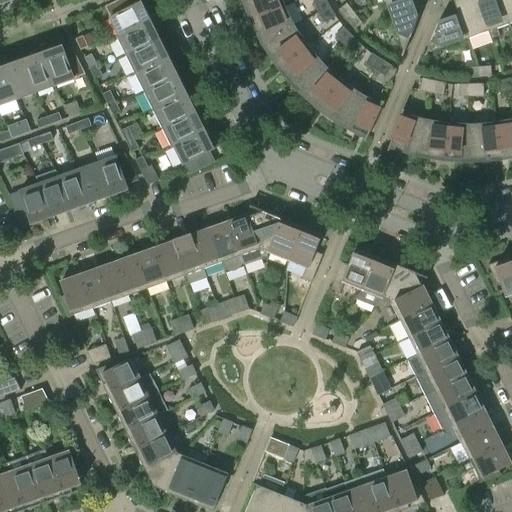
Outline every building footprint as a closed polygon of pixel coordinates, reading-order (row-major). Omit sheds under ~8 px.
[(140,2),(133,6),(130,0),(126,0),(104,8),(118,36),(115,38),(149,21),(140,2)] [(281,0),(243,0),(250,20),(284,6),(281,0)] [(318,13),(329,7),(324,0),(316,0),(312,3),(318,13)] [(391,0),(382,3),(382,4),(384,3),(402,53),(403,53),(418,17),(417,16),(411,0),(391,0)] [(488,32),(476,0),(458,0),(454,1),(453,1),(458,15),(467,40),(468,39),(487,32),(487,33),(488,32)] [(508,25),(499,0),(476,0),(488,32),(491,41),(492,41),(491,39),(498,37),(496,29),(507,25),(508,25)] [(511,0),(499,0),(508,25),(509,25),(509,24),(511,23),(511,0)] [(345,20),(353,14),(346,4),(338,10),(345,20)] [(294,27),(284,6),(250,20),(263,45),(294,27)] [(329,7),(318,13),(324,24),(335,17),(329,7)] [(353,14),(345,20),(354,30),(361,24),(353,14)] [(458,15),(439,21),(438,21),(425,53),(426,54),(466,40),(467,40),(458,15)] [(158,39),(149,21),(115,38),(125,56),(158,39)] [(307,47),(294,27),(263,45),(279,69),(307,47)] [(342,45),(351,37),(343,28),(334,37),(342,45)] [(81,37),(74,40),(79,51),(87,48),(81,37)] [(360,45),(351,37),(342,45),(351,54),(360,45)] [(168,58),(158,39),(125,56),(134,75),(168,58)] [(62,47),(42,54),(53,86),(84,75),(72,51),(64,54),(62,47)] [(323,65),(307,47),(279,69),(297,90),(323,65)] [(53,86),(42,54),(23,61),(34,93),(53,86)] [(374,71),(381,61),(371,54),(364,65),(374,71)] [(89,70),(96,66),(91,55),(83,59),(89,70)] [(177,76),(168,58),(134,75),(143,93),(177,76)] [(34,93),(23,61),(4,67),(15,100),(34,93)] [(391,67),(381,61),(374,71),(384,77),(391,67)] [(340,81),(323,65),(297,90),(318,109),(340,81)] [(96,66),(89,70),(94,80),(101,77),(96,66)] [(4,67),(0,68),(0,104),(15,100),(4,67)] [(489,67),(477,68),(478,78),(490,77),(489,67)] [(478,78),(477,68),(465,69),(466,79),(478,78)] [(186,94),(177,76),(143,93),(152,111),(186,94)] [(430,94),(433,82),(421,79),(418,91),(430,94)] [(511,91),(508,80),(496,83),(499,95),(511,91)] [(340,81),(318,109),(341,125),(360,94),(340,81)] [(445,84),(433,82),(430,94),(442,96),(445,84)] [(471,97),(470,85),(458,85),(459,97),(471,97)] [(470,85),(471,97),(483,97),(482,85),(470,85)] [(107,106),(114,102),(109,92),(101,95),(107,106)] [(195,113),(186,94),(152,111),(161,129),(195,113)] [(360,94),(341,125),(366,139),(381,106),(360,94)] [(114,102),(107,106),(112,117),(119,113),(114,102)] [(78,107),(66,111),(69,118),(80,114),(78,107)] [(204,131),(195,113),(161,129),(170,148),(204,131)] [(416,155),(424,120),(401,113),(388,147),(416,155)] [(58,114),(47,117),(49,125),(61,121),(58,114)] [(49,125),(47,117),(35,121),(38,129),(49,125)] [(76,123),(79,131),(90,127),(88,119),(76,123)] [(511,156),(511,119),(495,123),(500,159),(511,156)] [(447,124),(424,120),(416,155),(444,160),(447,124)] [(79,131),(76,123),(65,127),(68,135),(79,131)] [(500,159),(495,123),(471,125),(472,161),(500,159)] [(447,124),(444,160),(472,161),(471,125),(447,124)] [(8,131),(11,139),(23,135),(20,128),(8,131)] [(125,143),(132,139),(127,128),(120,132),(125,143)] [(0,143),(11,139),(8,131),(0,134),(0,143)] [(213,150),(204,131),(170,148),(174,147),(186,172),(211,163),(206,153),(213,150)] [(49,133),(38,137),(41,145),(52,141),(49,133)] [(41,145),(38,137),(27,141),(29,149),(41,145)] [(138,150),(132,139),(125,143),(130,153),(138,150)] [(0,163),(23,156),(19,144),(0,150),(0,163)] [(96,165),(108,197),(127,190),(125,183),(135,179),(123,155),(96,165)] [(142,157),(134,161),(140,172),(147,168),(142,157)] [(96,165),(77,172),(88,204),(108,197),(96,165)] [(69,211),(58,178),(57,175),(55,171),(35,178),(37,182),(39,185),(50,217),(69,211)] [(88,204),(77,172),(58,178),(69,211),(88,204)] [(39,185),(19,192),(8,196),(20,220),(28,217),(30,225),(50,217),(39,185)] [(253,214),(246,217),(258,250),(260,249),(267,252),(281,219),(255,209),(253,214)] [(246,217),(227,223),(242,264),(243,266),(266,258),(267,252),(260,249),(258,250),(246,217)] [(301,227),(281,219),(267,252),(287,260),(301,227)] [(242,264),(227,223),(209,230),(221,263),(225,262),(228,269),(229,268),(231,271),(235,273),(239,271),(241,268),(241,264),(242,264)] [(321,236),(301,227),(287,260),(306,268),(301,280),(310,284),(322,256),(314,253),(321,236)] [(209,230),(191,236),(203,270),(221,263),(209,230)] [(203,270),(191,236),(173,243),(185,276),(188,285),(206,279),(203,270)] [(173,243),(154,250),(166,283),(185,276),(173,243)] [(362,290),(375,257),(354,249),(347,266),(340,263),(329,291),(338,295),(343,283),(362,290)] [(154,250),(135,256),(146,290),(166,283),(154,250)] [(135,256),(117,263),(128,296),(146,290),(135,256)] [(511,294),(511,256),(487,266),(497,286),(499,285),(504,297),(511,294)] [(375,257),(362,290),(354,300),(374,308),(382,298),(395,265),(375,257)] [(128,296),(117,263),(98,269),(110,303),(128,296)] [(421,276),(395,265),(382,298),(389,301),(390,303),(421,287),(418,281),(421,276)] [(98,269),(80,276),(92,309),(110,303),(98,269)] [(92,309),(80,276),(59,283),(64,296),(60,298),(59,298),(68,318),(92,309)] [(431,305),(421,287),(390,303),(399,321),(431,305)] [(243,296),(234,300),(239,313),(248,310),(243,296)] [(216,306),(221,320),(230,316),(225,303),(216,306)] [(277,310),(263,305),(260,314),(273,320),(277,310)] [(439,323),(431,305),(399,321),(407,338),(439,323)] [(221,320),(216,306),(206,310),(211,323),(221,320)] [(297,318),(283,313),(280,322),(293,327),(297,318)] [(179,319),(183,333),(193,329),(188,316),(179,319)] [(183,333),(179,319),(169,323),(174,336),(183,333)] [(448,340),(439,323),(407,338),(416,355),(448,340)] [(324,340),(328,331),(315,325),(311,335),(324,340)] [(151,329),(141,333),(146,346),(156,343),(151,329)] [(146,346),(141,333),(132,336),(137,349),(146,346)] [(348,339),(335,333),(331,343),(344,348),(348,339)] [(123,339),(114,343),(119,356),(128,352),(123,339)] [(456,357),(448,340),(416,355),(425,373),(456,357)] [(170,356),(183,349),(178,341),(166,347),(170,356)] [(105,346),(86,352),(92,365),(110,359),(105,346)] [(373,355),(369,346),(356,353),(361,362),(373,355)] [(183,349),(170,356),(174,364),(187,358),(183,349)] [(465,375),(456,357),(425,373),(434,391),(465,375)] [(107,396),(139,380),(129,360),(117,366),(115,363),(95,371),(107,396)] [(369,379),(382,372),(377,363),(365,370),(369,379)] [(191,366),(178,372),(182,381),(195,375),(191,366)] [(386,381),(382,372),(369,379),(373,388),(386,381)] [(148,398),(159,393),(150,374),(139,380),(148,398)] [(465,375),(434,391),(424,396),(433,414),(474,393),(465,375)] [(14,378),(0,383),(0,398),(20,391),(14,378)] [(148,398),(139,380),(107,396),(116,414),(148,398)] [(200,384),(187,390),(191,399),(204,393),(200,384)] [(42,390),(20,398),(26,415),(50,406),(42,390)] [(168,411),(159,393),(148,398),(157,416),(168,411)] [(483,411),(474,393),(433,414),(441,431),(451,426),(483,411)] [(148,398),(116,414),(125,432),(157,416),(148,398)] [(387,414),(399,408),(395,399),(382,405),(387,414)] [(10,401),(0,405),(5,418),(14,415),(10,401)] [(209,402),(196,409),(200,418),(213,411),(209,402)] [(404,417),(399,408),(387,414),(391,423),(404,417)] [(483,411),(451,426),(460,444),(491,428),(483,411)] [(157,416),(125,432),(134,450),(166,435),(157,416)] [(227,437),(232,424),(223,420),(217,433),(227,437)] [(384,424),(375,427),(380,440),(389,437),(384,424)] [(246,444),(251,431),(242,427),(236,441),(246,444)] [(380,440),(375,427),(366,430),(371,443),(380,440)] [(500,445),(491,428),(460,444),(468,461),(500,445)] [(363,446),(358,433),(349,436),(353,450),(363,446)] [(404,450),(417,443),(412,434),(400,441),(404,450)] [(175,453),(166,435),(134,450),(144,469),(175,453)] [(269,439),(264,452),(283,459),(288,446),(279,442),(269,439)] [(344,453),(339,440),(329,443),(334,457),(344,453)] [(417,443),(404,450),(409,459),(421,452),(417,443)] [(500,445),(468,461),(459,465),(464,474),(473,470),(480,483),(500,476),(500,475),(497,471),(510,465),(500,445)] [(292,463),(297,450),(288,446),(283,459),(292,463)] [(325,460),(320,447),(310,450),(315,463),(325,460)] [(43,449),(24,456),(29,466),(49,459),(43,449)] [(69,452),(49,459),(62,497),(90,487),(81,467),(79,468),(76,469),(69,452)] [(175,453),(144,469),(156,493),(161,491),(167,493),(182,456),(175,453)] [(29,466),(24,456),(5,462),(10,473),(29,466)] [(205,465),(182,456),(167,493),(190,502),(205,465)] [(49,459),(29,466),(43,504),(62,497),(49,459)] [(430,470),(425,461),(413,467),(417,476),(430,470)] [(205,465),(190,502),(212,511),(227,474),(205,465)] [(29,466),(10,473),(24,511),(43,504),(29,466)] [(397,511),(386,479),(382,470),(363,477),(375,511),(397,511)] [(386,479),(397,511),(399,511),(424,503),(414,484),(411,485),(407,472),(386,479)] [(20,511),(24,511),(10,473),(0,476),(0,505),(2,511),(20,511)] [(375,511),(363,477),(344,484),(353,511),(375,511)] [(443,496),(434,478),(421,484),(430,501),(443,496)] [(353,511),(344,484),(325,491),(332,511),(353,511)] [(272,511),(279,495),(256,486),(245,511),(272,511)] [(302,499),(301,504),(308,507),(309,507),(310,511),(332,511),(325,491),(302,499)] [(279,495),(272,511),(298,511),(301,504),(279,495)]
